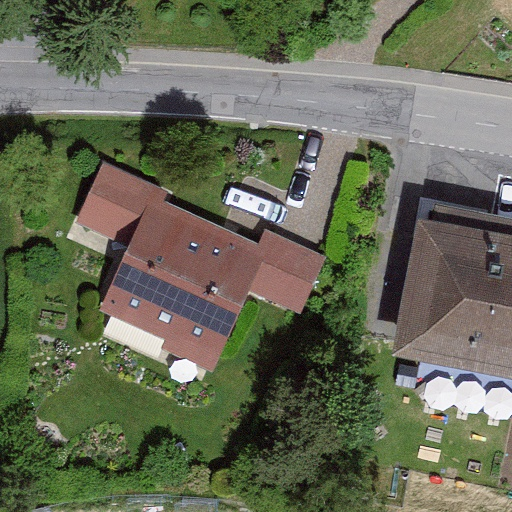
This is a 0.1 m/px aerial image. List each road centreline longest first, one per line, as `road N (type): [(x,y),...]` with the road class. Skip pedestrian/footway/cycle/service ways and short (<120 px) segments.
road 1 (residential): [(511,132),(321,100),(0,87)]
road 2 (unknown): [(321,100),(300,244)]
